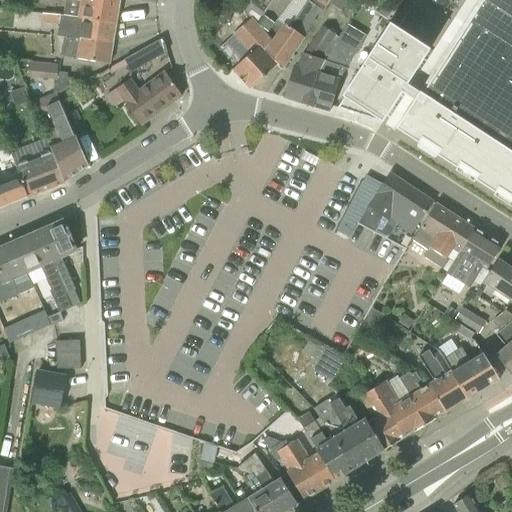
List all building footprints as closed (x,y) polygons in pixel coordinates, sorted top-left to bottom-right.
[(74,0),(81,1),(78,18),(79,18),(116,25),(120,0),(74,0)] [(250,0),(243,10),(257,24),(274,0),(250,0)] [(292,0),(279,21),(284,24),(272,41),(265,51),(269,55),(276,64),(282,71),(328,3),(327,2),(328,0),(308,0),(308,1),(306,0),(292,0)] [(349,0),(328,0),(327,2),(328,3),(342,11),(349,0)] [(365,0),(362,4),(372,11),(379,0),(365,0)] [(511,0),(479,0),(479,1),(469,16),(467,20),(445,54),(429,79),(397,128),(394,126),(393,129),(443,161),(470,178),(474,181),(511,205),(511,0)] [(78,18),(43,14),(42,24),(60,26),(58,37),(64,38),(65,37),(81,39),(81,38),(113,44),(116,25),(79,18),(78,18)] [(269,33),(276,24),(265,17),(259,26),(269,33)] [(233,71),(241,80),(269,55),(265,51),(272,41),(252,19),(233,35),(251,55),(240,65),(233,71)] [(338,37),(334,35),(322,27),(296,67),(285,98),(307,105),(316,73),(338,37)] [(336,110),(380,123),(425,53),(387,28),(341,99),(344,100),(336,110)] [(61,56),(110,64),(113,44),(81,38),(81,39),(65,37),(64,38),(61,56)] [(338,44),(341,39),(338,37),(316,73),(307,105),(330,113),(340,80),(339,80),(355,56),(356,54),(338,44)] [(163,39),(160,41),(125,60),(131,73),(167,53),(163,39)] [(276,64),(269,55),(241,80),(249,89),(262,77),(263,79),(266,77),(264,75),(276,64)] [(57,80),(58,65),(29,63),(28,77),(57,80)] [(58,93),(77,85),(74,79),(68,78),(68,73),(60,73),(58,93)] [(139,92),(130,80),(116,90),(125,103),(141,126),(182,96),(165,73),(139,92)] [(88,166),(61,102),(60,102),(56,92),(33,102),(49,139),(51,145),(50,145),(53,154),(65,183),(88,166)] [(66,93),(59,95),(65,109),(71,106),(66,93)] [(65,183),(53,154),(16,168),(20,177),(20,178),(27,198),(65,183)] [(413,234),(434,203),(390,175),(374,201),(358,223),(375,231),(385,216),(413,234)] [(0,208),(27,198),(20,178),(0,185),(0,208)] [(436,205),(412,241),(428,251),(424,257),(446,271),(473,228),(436,205)] [(76,251),(67,230),(69,230),(68,228),(66,228),(63,222),(60,223),(59,221),(49,226),(49,228),(38,233),(72,308),(81,304),(75,291),(76,291),(61,258),(76,251)] [(470,289),(483,268),(487,270),(502,247),(473,228),(446,271),(448,272),(446,274),(470,289)] [(16,243),(14,243),(27,273),(33,286),(49,279),(53,290),(50,292),(60,313),(72,308),(38,233),(27,238),(26,236),(15,241),(16,243)] [(13,278),(14,278),(27,273),(14,243),(13,244),(12,242),(1,247),(2,249),(0,249),(0,303),(20,295),(13,278)] [(511,269),(498,260),(475,295),(502,313),(504,310),(505,311),(511,302),(511,269)] [(444,315),(450,318),(455,311),(449,307),(444,315)] [(363,326),(374,332),(384,316),(373,309),(363,326)] [(479,335),(486,323),(462,309),(455,321),(479,335)] [(496,335),(501,340),(497,344),(500,347),(505,343),(508,346),(495,357),(511,376),(511,315),(505,311),(504,310),(502,313),(493,323),(500,332),(496,335)] [(48,318),(52,327),(63,322),(60,313),(48,318)] [(413,322),(403,316),(398,323),(409,330),(413,322)] [(470,342),(473,338),(475,335),(457,323),(451,330),(470,342)] [(17,324),(3,330),(10,344),(24,338),(17,324)] [(56,342),(57,354),(81,353),(80,341),(56,342)] [(318,347),(309,342),(302,353),(310,359),(318,347)] [(5,346),(0,347),(0,365),(11,361),(5,346)] [(462,348),(444,360),(451,372),(468,399),(499,380),(484,354),(471,362),(462,348)] [(314,372),(332,383),(345,360),(327,349),(314,372)] [(436,358),(434,359),(429,352),(420,357),(435,382),(429,386),(446,413),(468,399),(451,372),(447,375),(436,358)] [(81,353),(57,354),(57,371),(81,370),(81,353)] [(37,370),(31,403),(61,409),(68,376),(37,370)] [(422,390),(417,383),(421,381),(416,373),(412,375),(411,373),(399,380),(409,396),(399,402),(387,381),(374,389),(373,390),(403,439),(446,413),(429,386),(422,390)] [(360,397),(373,390),(374,389),(368,380),(354,388),(360,397)] [(403,439),(373,390),(360,397),(373,419),(368,423),(384,451),(403,439)] [(340,400),(330,405),(328,401),(314,409),(318,417),(320,416),(335,439),(353,470),(384,451),(368,423),(367,420),(360,423),(350,407),(346,409),(340,400)] [(298,419),(304,428),(319,453),(335,481),(336,481),(353,470),(335,439),(329,442),(310,412),(298,419)] [(304,501),(320,491),(290,444),(288,439),(283,442),(282,443),(267,438),(263,441),(278,462),(283,458),(291,471),(288,473),(304,501)] [(298,439),(290,444),(320,491),(335,481),(319,453),(310,459),(298,439)] [(180,467),(198,468),(198,447),(180,447),(180,467)] [(280,511),(285,511),(298,505),(282,478),(274,483),(254,454),(246,461),(238,467),(240,471),(248,474),(250,475),(254,473),(280,511)] [(0,511),(5,511),(12,471),(0,468),(0,511)] [(244,477),(247,482),(255,495),(248,499),(256,511),(280,511),(254,473),(250,475),(248,474),(244,477)] [(508,489),(510,487),(511,483),(511,481),(510,477),(508,475),(504,474),(502,474),(499,475),(496,477),(495,481),(495,483),(496,486),(498,489),(502,490),(504,490),(508,489)] [(220,511),(256,511),(248,499),(234,507),(222,487),(209,495),(219,511),(220,511)] [(454,505),(457,511),(479,511),(469,496),(454,505)]
